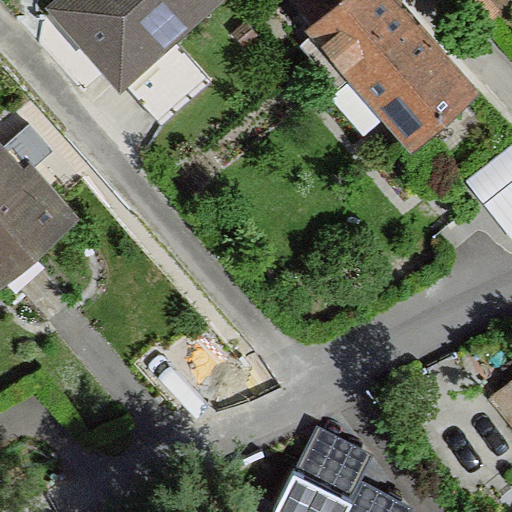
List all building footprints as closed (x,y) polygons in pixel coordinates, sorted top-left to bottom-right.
[(59,0),(57,2),(117,68),(194,0),(59,0)] [(318,23),(344,0),(310,0),(302,7),(318,23)] [(344,0),(318,23),(414,134),(471,85),(397,0),(344,0)] [(508,0),(464,0),(484,22),(508,0)] [(511,218),(511,143),(476,168),(511,218)] [(0,145),(0,272),(2,275),(63,220),(0,145)] [(511,385),(497,398),(511,416),(511,385)] [(296,476),(278,511),(349,511),(353,505),(296,476)]
